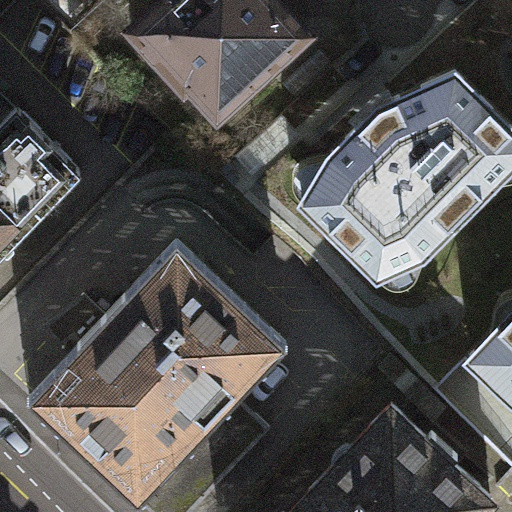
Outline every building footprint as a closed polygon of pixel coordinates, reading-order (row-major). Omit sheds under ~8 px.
[(279,0),(162,0),(132,29),(185,85),(189,81),(218,112),(306,28),(279,0)] [(330,156),(296,207),(375,288),(428,266),(511,173),(511,129),(455,75),(378,108),(330,156)] [(0,252),(82,170),(0,87),(0,252)] [(239,394),(287,341),(178,236),(108,311),(86,292),(58,313),(79,341),(28,394),(139,499),(153,511),(190,511),(272,426),(239,394)] [(511,317),(470,364),(511,401),(511,317)] [(396,389),(284,511),(485,511),(507,488),(396,389)]
